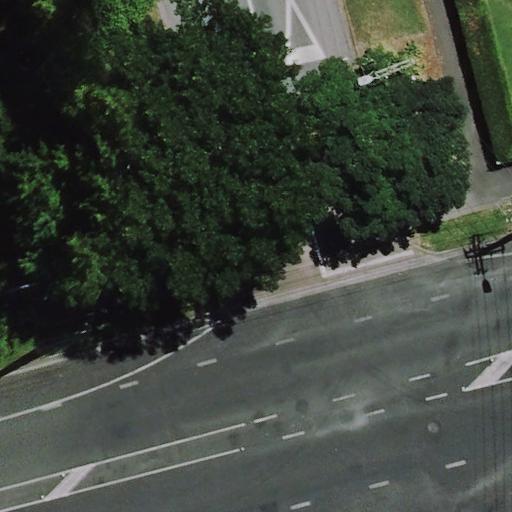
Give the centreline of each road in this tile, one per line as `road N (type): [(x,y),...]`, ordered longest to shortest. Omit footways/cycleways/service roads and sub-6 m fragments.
road 1 (residential): [(245,0),(356,415)]
road 2 (tertiary): [(0,501),(356,415)]
road 3 (tertiary): [(356,415),(511,364)]
